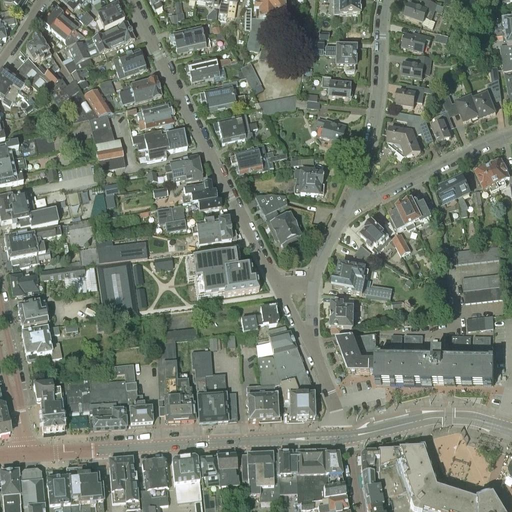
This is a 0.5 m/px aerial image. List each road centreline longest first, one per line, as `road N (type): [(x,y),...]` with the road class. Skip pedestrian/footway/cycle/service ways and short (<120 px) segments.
road 1 (residential): [(130,0),(276,283)]
road 2 (secondary): [(101,451),(346,439)]
road 3 (residential): [(349,194),(374,112),(384,0)]
road 4 (residential): [(349,194),(371,197),(511,135)]
road 5 (secondary): [(346,439),(457,417),(511,431)]
